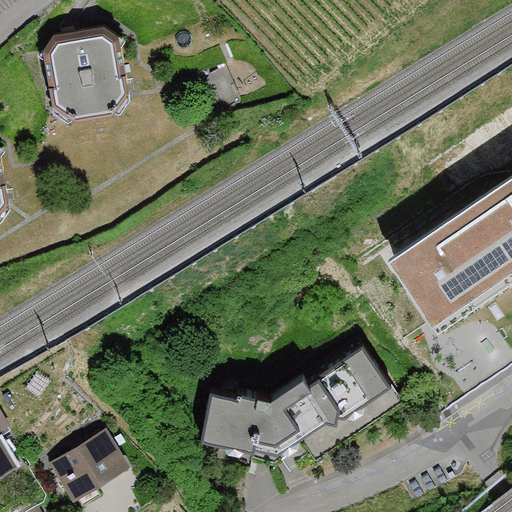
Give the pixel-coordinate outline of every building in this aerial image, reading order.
[(105,18),(50,29),(41,41),(48,99),(67,114),(109,107),(126,92),(122,37),(105,18)] [(511,103),(420,166),(458,229),(511,192),(511,103)] [(0,147),(0,213),(9,204),(0,147)] [(511,269),(421,328),(465,396),(511,366),(511,269)] [(275,389),(209,382),(199,433),(274,450),(387,379),(362,332),(275,389)] [(105,426),(51,459),(76,499),(130,466),(105,426)] [(0,473),(15,465),(0,439),(0,473)] [(47,511),(43,501),(19,511),(47,511)]
